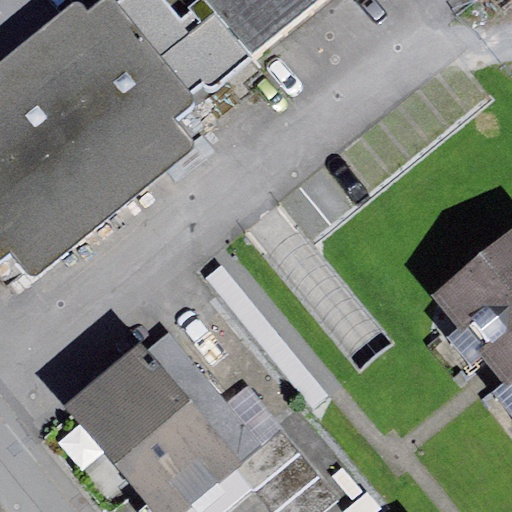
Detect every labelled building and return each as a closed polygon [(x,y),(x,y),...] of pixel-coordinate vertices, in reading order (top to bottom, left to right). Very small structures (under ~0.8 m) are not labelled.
[(0,257),(1,258),(12,252),(35,276),(41,275),(196,150),(195,141),(175,119),(191,105),(192,98),(189,91),(202,81),(209,89),(217,88),(255,61),(206,1),(204,0),(199,0),(190,7),(194,12),(182,21),(164,0),(120,0),(117,3),(114,0),(106,0),(89,12),(83,4),(76,4),(0,64),(0,257)] [(204,0),(206,1),(255,61),(328,0),(204,0)] [(454,64),(281,205),(312,243),(485,102),(454,64)] [(511,235),(434,299),(495,373),(511,393),(511,235)] [(224,271),(209,283),(314,411),(329,399),(224,271)] [(142,343),(67,408),(154,511),(231,511),(254,492),(301,455),(249,386),(228,405),(171,335),(148,351),(142,343)] [(325,511),(339,502),(301,455),(254,492),(270,511),(325,511)]
